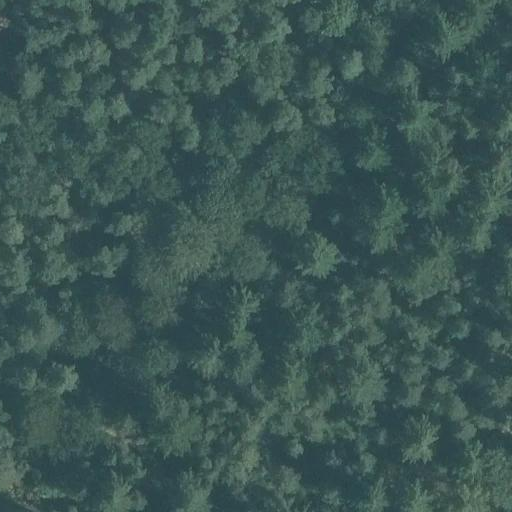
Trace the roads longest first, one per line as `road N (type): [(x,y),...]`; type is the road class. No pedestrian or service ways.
road 1 (track): [(424,0),(0,484)]
road 2 (track): [(0,74),(222,225)]
